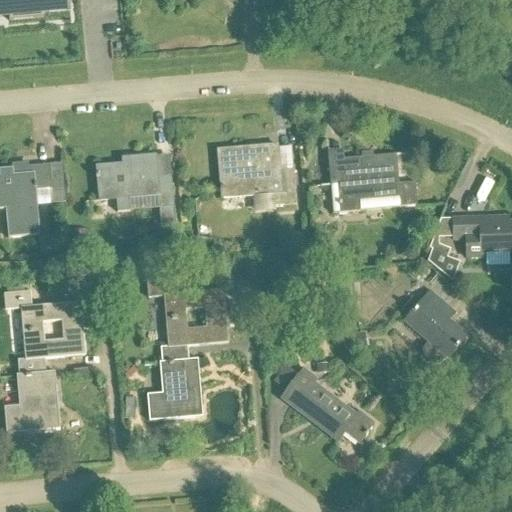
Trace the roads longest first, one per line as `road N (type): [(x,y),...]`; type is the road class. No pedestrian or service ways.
road 1 (residential): [(511,147),(387,95),(311,83),(0,103)]
road 2 (residential): [(309,511),(279,488),(242,477),(0,496)]
road 3 (unclassified): [(511,349),(370,511)]
